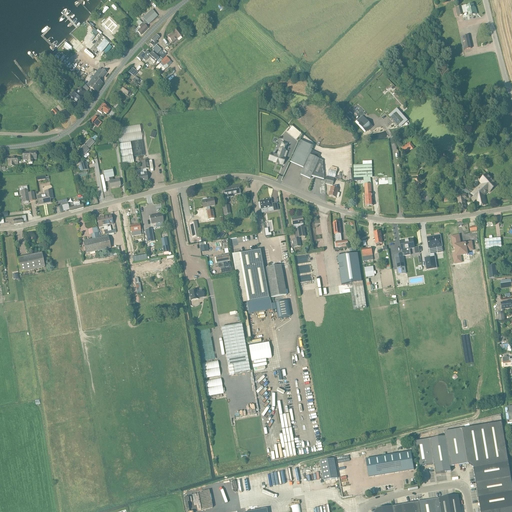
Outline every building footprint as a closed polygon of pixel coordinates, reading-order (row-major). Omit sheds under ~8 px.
[(469,16),(476,15),(473,4),(467,6),(466,5),(461,6),(461,7),(456,8),(458,16),(463,15),(463,13),(468,12),(469,16)] [(143,23),(139,26),(135,30),(140,35),(148,27),(146,25),(148,24),(148,25),(156,17),(154,15),(156,13),(153,10),(146,17),(147,19),(143,23)] [(112,32),(117,26),(109,19),(104,25),(112,32)] [(171,41),(172,43),(177,39),(183,35),(178,29),(168,37),(171,41)] [(150,43),(153,47),(157,43),(156,42),(159,38),(156,35),(151,40),(152,41),(150,43)] [(461,38),(463,50),(471,49),(468,36),(461,38)] [(97,49),(102,53),(110,44),(105,39),(97,49)] [(166,55),(156,45),(152,50),(162,59),(166,55)] [(137,57),(140,61),(143,58),(145,61),(147,59),(149,57),(155,62),(159,58),(152,52),(150,54),(147,51),(145,53),(143,51),(142,52),(137,57)] [(163,72),(169,66),(167,64),(170,61),(166,57),(161,62),(162,63),(156,68),(159,71),(161,70),(163,72)] [(99,69),(96,74),(93,71),(91,74),(100,81),(106,73),(102,70),(101,71),(99,69)] [(165,77),(167,80),(175,72),(173,70),(165,77)] [(90,91),(93,93),(94,91),(95,92),(102,83),(100,81),(91,74),(84,84),(91,89),(90,91)] [(120,91),(128,97),(133,91),(125,85),(120,91)] [(74,93),(70,99),(79,105),(83,99),(82,99),(86,93),(87,93),(89,90),(85,86),(82,90),(81,89),(76,95),(74,93)] [(382,103),(390,111),(395,106),(387,98),(382,103)] [(97,111),(102,114),(103,112),(106,115),(107,114),(108,115),(111,111),(110,110),(103,104),(97,111)] [(118,114),(121,111),(118,108),(120,106),(116,104),(112,109),(116,112),(118,114)] [(391,118),(398,126),(399,126),(404,121),(401,116),(401,115),(400,113),(399,114),(397,112),(391,118)] [(93,124),(94,125),(96,126),(100,122),(98,121),(97,120),(98,119),(95,116),(89,124),(92,126),(93,124)] [(366,133),(373,127),(365,119),(359,125),(366,133)] [(140,125),(117,128),(119,143),(142,140),(140,125)] [(83,157),(89,150),(88,149),(94,143),(90,139),(78,152),(83,157)] [(323,174),(322,161),(318,160),(320,155),(311,151),(313,147),(300,141),(292,159),(305,165),(301,174),(310,178),(312,175),(324,179),(323,174)] [(130,142),(118,144),(122,165),(134,163),(130,142)] [(411,142),(402,149),(405,154),(410,150),(410,151),(414,148),(411,142)] [(271,153),(268,161),(273,163),(279,166),(280,165),(283,166),(285,158),(283,158),(285,150),(279,148),(277,155),(271,153)] [(23,160),(26,160),(26,162),(28,162),(28,164),(33,163),(32,160),(37,159),(36,152),(23,153),(23,160)] [(8,158),(8,163),(8,167),(15,167),(15,164),(17,164),(17,157),(8,158)] [(143,173),(138,174),(139,182),(148,180),(146,169),(149,169),(148,161),(142,162),(143,171),(143,173)] [(354,165),(354,178),(372,178),(372,165),(354,165)] [(113,170),(103,172),(105,179),(109,178),(109,181),(109,182),(110,188),(121,186),(119,180),(113,181),(113,177),(114,177),(113,170)] [(329,170),(327,176),(335,178),(336,172),(329,170)] [(472,194),(477,199),(479,207),(485,205),(483,195),(496,184),(488,175),(481,182),(483,184),(472,194)] [(332,186),(333,181),(334,179),(327,177),(325,184),(332,186)] [(370,184),(364,184),(366,206),(373,206),(372,188),(370,188),(370,184)] [(221,188),(222,193),(223,198),(224,198),(224,201),(228,200),(228,198),(234,196),(234,195),(241,193),(239,185),(221,188)] [(24,204),(29,203),(28,202),(35,200),(34,195),(34,192),(29,193),(28,189),(27,189),(27,187),(21,188),(21,191),(22,198),(23,202),(24,202),(24,204)] [(329,196),(336,198),(336,197),(338,198),(340,194),(337,193),(338,190),(331,188),(329,196)] [(52,190),(44,192),(45,195),(37,197),(39,205),(50,203),(50,199),(53,199),(52,190)] [(466,194),(457,196),(458,200),(461,211),(467,210),(464,199),(467,199),(466,194)] [(213,210),(211,210),(210,210),(209,207),(215,206),(213,199),(202,201),(203,208),(206,208),(208,220),(214,219),(213,210)] [(271,206),(270,200),(260,202),(261,209),(265,208),(266,212),(277,210),(276,204),(273,204),(273,206),(271,206)] [(62,207),(64,212),(69,210),(70,211),(84,208),(83,203),(80,204),(79,202),(78,201),(74,203),(73,204),(74,206),(69,207),(68,204),(62,206),(62,207)] [(150,216),(151,221),(151,224),(156,223),(156,228),(164,226),(163,221),(162,214),(150,216)] [(111,215),(104,217),(106,226),(107,226),(108,230),(108,231),(111,231),(110,225),(113,225),(111,215)] [(104,217),(97,218),(99,228),(106,226),(104,217)] [(305,237),(302,217),(292,219),(293,226),(294,229),(297,229),(299,238),(305,237)] [(193,238),(199,237),(197,222),(190,224),(193,238)] [(342,247),(342,242),(340,222),(333,223),(336,243),(334,243),(335,248),(342,247)] [(92,240),(84,242),(86,254),(111,249),(108,237),(99,238),(98,233),(97,228),(88,230),(89,235),(91,234),(92,240)] [(374,233),(375,238),(376,247),(381,246),(380,244),(382,244),(380,232),(374,233)] [(459,239),(456,239),(457,245),(460,244),(459,242),(465,241),(464,233),(458,234),(459,239)] [(430,257),(424,258),(426,270),(437,269),(435,256),(434,254),(438,253),(437,248),(443,247),(441,235),(427,237),(429,249),(430,257)] [(501,238),(485,240),(486,249),(502,248),(501,238)] [(299,239),(292,240),(294,248),(301,247),(299,239)] [(413,239),(400,241),(402,250),(414,248),(413,239)] [(119,248),(112,249),(112,250),(110,251),(110,252),(110,253),(105,255),(105,256),(106,258),(113,256),(121,255),(119,248)] [(362,250),(363,261),(367,261),(373,260),(371,248),(363,250),(362,250)] [(248,302),(270,298),(271,298),(267,273),(266,268),(265,269),(261,249),(239,253),(248,302)] [(20,272),(44,267),(41,253),(17,258),(20,272)] [(362,281),(358,254),(343,256),(338,257),(342,284),(362,281)] [(395,256),(397,268),(405,267),(403,254),(395,256)] [(224,268),(228,267),(231,267),(230,263),(227,264),(227,262),(230,261),(229,255),(216,257),(217,264),(223,262),(224,268)] [(266,268),(267,273),(271,298),(286,295),(281,266),(266,268)] [(496,266),(488,266),(489,279),(497,278),(496,266)] [(374,277),(374,272),(373,267),(365,268),(366,278),(374,277)] [(354,310),(367,308),(363,284),(357,285),(357,288),(351,289),(354,310)] [(189,291),(191,301),(199,299),(198,298),(204,297),(203,291),(197,292),(197,290),(189,291)] [(287,301),(275,303),(278,318),(290,316),(287,301)] [(221,328),(230,376),(250,372),(242,324),(221,328)] [(501,353),(511,352),(510,342),(507,343),(507,345),(504,345),(504,340),(506,340),(505,335),(498,336),(501,353)] [(269,343),(249,346),(252,361),(271,358),(269,343)] [(511,356),(503,358),(505,368),(511,367),(511,356)] [(219,361),(200,363),(202,378),(220,376),(219,361)] [(203,381),(205,396),(224,394),(222,379),(203,381)] [(468,464),(470,465),(508,460),(502,423),(445,432),(446,437),(429,440),(433,465),(434,464),(436,474),(451,472),(451,467),(468,464)] [(429,440),(415,442),(419,462),(420,467),(433,465),(429,440)] [(366,459),(368,473),(369,478),(414,470),(411,452),(366,459)] [(334,459),(319,462),(323,481),(337,479),(334,459)] [(470,465),(473,468),(476,481),(511,475),(508,460),(470,465)] [(298,470),(299,482),(312,481),(311,469),(298,470)] [(247,490),(291,483),(289,470),(245,478),(247,490)] [(476,481),(478,496),(511,490),(511,483),(511,475),(476,481)] [(511,490),(478,496),(481,511),(511,506),(511,490)] [(439,511),(461,511),(458,496),(437,499),(439,511)] [(418,502),(419,511),(439,511),(437,499),(418,502)] [(264,511),(275,511),(268,502),(261,507),(264,511)] [(404,511),(419,511),(418,502),(403,505),(404,511)]
